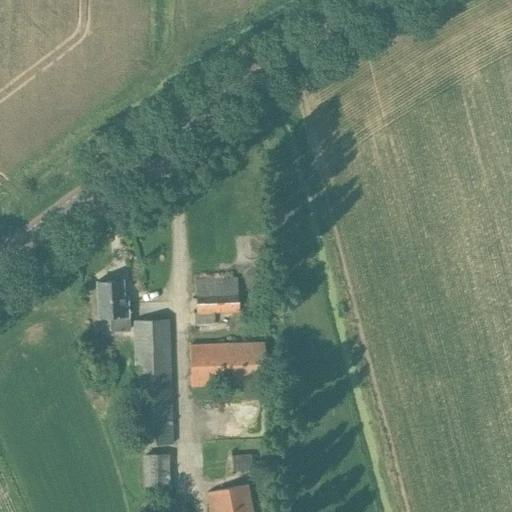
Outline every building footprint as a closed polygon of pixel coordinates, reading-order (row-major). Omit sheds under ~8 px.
[(197,310),(194,310),(195,324),(213,323),(213,313),(218,312),(239,311),(239,299),(238,279),(196,281),(197,301),(197,310)] [(124,298),(123,280),(96,282),(99,319),(111,318),(112,331),(130,330),(128,297),(124,298)] [(269,332),(268,309),(244,310),(245,334),(269,332)] [(176,441),(170,317),(136,319),(140,406),(132,407),(133,443),(176,441)] [(267,381),(266,343),(192,344),(193,383),(267,381)] [(112,368),(111,351),(94,352),(95,369),(112,368)] [(170,490),(169,454),(143,455),(144,490),(170,490)] [(252,471),(251,455),(231,456),(232,472),(252,471)] [(253,511),(248,486),(207,493),(210,511),(253,511)] [(189,511),(187,499),(147,507),(148,511),(189,511)]
